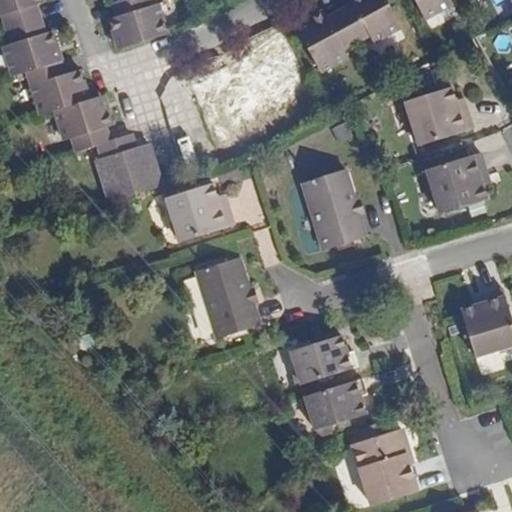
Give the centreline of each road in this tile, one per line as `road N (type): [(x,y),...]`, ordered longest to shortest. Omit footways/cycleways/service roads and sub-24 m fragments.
road 1 (residential): [(270,0),(144,66),(98,72),(74,0)]
road 2 (residential): [(397,276),(445,432),(483,472)]
road 3 (unknown): [(298,294),(256,270),(234,171)]
road 4 (residential): [(511,241),(397,276)]
